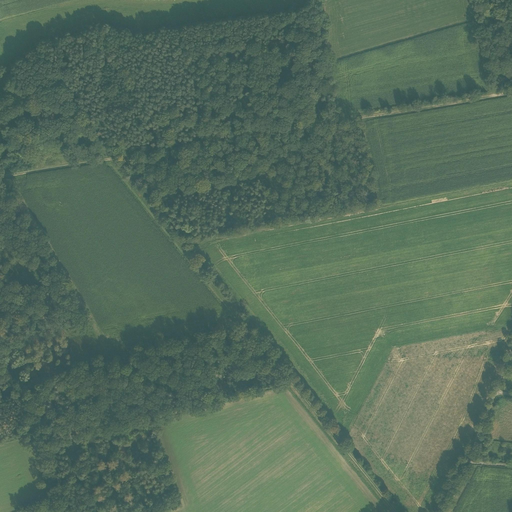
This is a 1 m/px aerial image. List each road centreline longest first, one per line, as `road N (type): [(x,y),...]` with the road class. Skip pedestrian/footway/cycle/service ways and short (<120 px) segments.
road 1 (track): [(111,158),(396,511)]
road 2 (track): [(111,158),(511,92)]
road 3 (track): [(0,324),(56,511)]
road 4 (unclassified): [(511,348),(436,511)]
